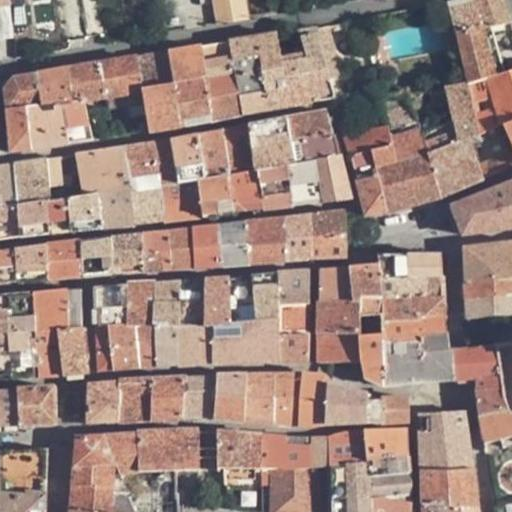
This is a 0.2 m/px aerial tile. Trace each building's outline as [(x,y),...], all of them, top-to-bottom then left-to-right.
[(249,18),(245,0),(215,0),(219,23),(249,18)] [(476,0),(459,0),(450,3),(454,19),(457,32),(481,26),(476,0)] [(511,17),(504,0),(476,0),(481,26),(482,29),(492,27),(511,22),(511,17)] [(10,5),(0,6),(0,39),(14,37),(10,5)] [(454,19),(441,22),(448,53),(461,50),(457,32),(454,19)] [(345,74),(330,26),(318,28),(321,46),(330,80),(339,76),(345,74)] [(495,75),(482,29),(481,26),(457,32),(461,50),(469,83),(488,77),(495,75)] [(335,97),(330,80),(321,46),(318,28),(317,27),(300,30),(307,56),(283,61),(278,34),(258,37),(270,109),(334,99),(335,97)] [(505,72),(492,27),(482,29),(495,75),(505,72)] [(243,114),(270,109),(258,37),(230,42),(235,70),(243,114)] [(183,50),(170,52),(175,82),(235,70),(230,42),(183,50)] [(170,52),(139,57),(142,89),(175,82),(170,52)] [(126,94),(143,92),(142,89),(139,57),(109,62),(101,63),(107,97),(126,94)] [(99,98),(107,97),(101,63),(70,69),(38,75),(43,104),(43,106),(85,101),(99,98)] [(214,120),(243,114),(235,70),(175,82),(182,126),(202,122),(214,120)] [(488,77),(494,93),(497,106),(503,123),(511,119),(511,70),(505,72),(495,75),(488,77)] [(43,104),(38,75),(33,76),(15,79),(7,90),(8,108),(27,106),(43,104)] [(472,100),(494,93),(488,77),(469,83),(472,100)] [(142,89),(143,92),(149,132),(163,130),(182,126),(175,82),(142,89)] [(469,138),(480,133),(475,112),(472,100),(469,83),(445,89),(447,99),(453,122),(456,131),(459,142),(469,138)] [(447,99),(445,89),(436,91),(438,102),(447,99)] [(389,127),(391,133),(419,124),(410,94),(381,101),(389,127)] [(80,140),(93,138),(85,101),(43,106),(43,104),(27,106),(32,148),(70,142),(80,140)] [(360,105),(367,131),(389,127),(381,101),(360,105)] [(27,106),(8,108),(12,151),(32,148),(27,106)] [(497,106),(475,112),(480,133),(488,129),(503,123),(497,106)] [(296,163),(316,160),(339,156),(327,111),(306,115),(288,119),(296,163)] [(268,123),(249,127),(254,171),(258,170),(287,165),(296,163),(288,119),(285,119),(268,123)] [(511,119),(503,123),(511,143),(511,119)] [(453,122),(422,133),(442,197),(471,184),(484,179),(478,162),(469,138),(459,142),(456,131),(453,122)] [(511,147),(511,143),(503,123),(488,129),(498,153),(511,147)] [(234,130),(223,132),(230,175),(254,171),(249,127),(234,130)] [(392,137),(391,133),(389,127),(367,131),(346,135),(352,155),(372,150),(379,177),(389,212),(442,197),(422,133),(421,128),(392,137)] [(207,179),(228,175),(230,175),(223,132),(214,133),(200,136),(207,179)] [(188,138),(172,141),(179,184),(199,180),(207,179),(200,136),(188,138)] [(172,141),(156,144),(162,186),(179,184),(172,141)] [(140,146),(127,148),(130,167),(134,190),(160,187),(162,186),(156,144),(155,144),(140,146)] [(484,179),(511,167),(511,147),(498,153),(478,162),(484,179)] [(130,167),(127,148),(103,151),(77,155),(84,197),(99,195),(131,191),(134,190),(130,167)] [(372,150),(352,155),(359,181),(379,177),(372,150)] [(316,160),(321,199),(349,196),(339,156),(316,160)] [(65,184),(61,158),(48,160),(51,186),(65,184)] [(51,186),(48,160),(31,162),(13,165),(18,205),(47,202),(69,199),(70,198),(71,198),(68,184),(65,184),(51,186)] [(287,165),(292,205),(321,199),(316,160),(296,163),(287,165)] [(0,207),(18,205),(13,165),(1,166),(0,166),(0,207)] [(258,170),(262,209),(292,205),(287,165),(258,170)] [(243,211),(262,209),(258,170),(254,171),(230,175),(228,175),(234,212),(243,211)] [(208,215),(234,212),(228,175),(207,179),(199,180),(201,216),(208,215)] [(370,216),(389,212),(379,177),(359,181),(363,199),(368,217),(370,217),(370,216)] [(162,186),(160,187),(162,220),(201,216),(199,180),(179,184),(162,186)] [(511,182),(476,196),(486,231),(511,228),(511,182)] [(148,222),(162,220),(160,187),(134,190),(131,191),(133,224),(148,222)] [(109,226),(133,224),(131,191),(99,195),(100,227),(109,226)] [(88,229),(100,227),(99,195),(84,197),(88,229)] [(463,233),(486,231),(476,196),(453,205),(463,233)] [(69,199),(70,231),(88,229),(84,197),(71,198),(70,198),(69,199)] [(69,199),(47,202),(49,233),(70,231),(69,199)] [(47,202),(18,205),(20,236),(49,233),(47,202)] [(0,238),(20,236),(18,205),(0,207),(0,238)] [(345,212),(310,216),(311,238),(346,234),(345,212)] [(288,260),(311,257),(311,238),(310,216),(286,219),(288,260)] [(249,263),(288,260),(286,219),(248,224),(249,263)] [(223,265),(249,263),(248,224),(222,226),(223,265)] [(196,229),(197,267),(223,265),(222,226),(196,229)] [(173,269),(197,267),(196,229),(171,232),(173,269)] [(144,270),(173,269),(171,232),(143,235),(144,270)] [(347,257),(346,234),(311,238),(311,257),(347,257)] [(115,273),(144,270),(143,235),(115,239),(115,273)] [(84,276),(115,273),(115,239),(83,242),(84,276)] [(48,246),(50,279),(84,276),(83,242),(48,246)] [(511,278),(511,242),(465,248),(467,281),(511,278)] [(18,282),(50,279),(48,246),(17,250),(18,282)] [(0,252),(0,283),(18,282),(17,250),(0,252)] [(381,255),(382,267),(382,279),(443,277),(441,254),(381,255)] [(361,297),(383,297),(382,279),(382,267),(351,269),(354,300),(354,302),(362,302),(361,297)] [(354,300),(351,269),(321,272),(321,301),(354,300)] [(310,272),(278,273),(279,305),(310,303),(310,272)] [(252,276),(252,277),(257,321),(280,319),(279,305),(278,273),(252,276)] [(252,277),(231,279),(232,322),(257,321),(252,277)] [(384,300),(444,295),(443,277),(382,279),(383,297),(384,300)] [(511,295),(511,278),(467,281),(467,299),(511,295)] [(215,324),(232,322),(231,279),(206,281),(207,324),(215,324)] [(206,281),(182,282),(179,326),(207,324),(206,281)] [(182,282),(157,283),(154,326),(156,326),(179,326),(182,282)] [(136,326),(154,326),(157,283),(128,285),(128,286),(128,308),(128,326),(136,326)] [(97,289),(97,308),(128,308),(128,286),(97,289)] [(37,332),(58,330),(82,328),(82,325),(82,291),(36,294),(37,332)] [(13,296),(7,297),(11,334),(37,332),(36,294),(26,295),(13,296)] [(384,314),(384,318),(445,315),(444,295),(384,300),(383,297),(361,297),(362,302),(362,316),(384,314)] [(511,315),(511,295),(467,299),(468,319),(511,315)] [(7,297),(0,297),(0,335),(11,334),(7,297)] [(321,301),(319,334),(360,334),(362,334),(362,316),(362,302),(354,302),(354,300),(321,301)] [(309,334),(310,303),(279,305),(280,319),(279,336),(309,334)] [(110,326),(128,326),(128,308),(97,308),(98,325),(110,326)] [(385,334),(384,318),(384,314),(362,316),(362,334),(360,334),(360,336),(385,334)] [(384,318),(385,334),(385,343),(420,342),(419,334),(446,332),(445,315),(384,318)] [(230,362),(279,361),(279,336),(280,319),(257,321),(232,322),(215,324),(214,362),(230,362)] [(180,364),(214,362),(215,324),(207,324),(179,326),(180,364)] [(99,370),(115,369),(110,326),(98,325),(99,370)] [(131,368),(142,367),(136,326),(128,326),(110,326),(115,369),(131,368)] [(142,367),(159,366),(156,326),(154,326),(136,326),(142,367)] [(159,366),(180,364),(179,326),(156,326),(159,366)] [(58,330),(64,375),(65,375),(89,372),(82,328),(58,330)] [(40,376),(64,375),(58,330),(37,332),(40,376)] [(11,334),(14,378),(40,376),(37,332),(11,334)] [(449,332),(446,332),(419,334),(420,342),(385,343),(387,386),(453,380),(451,350),(449,332)] [(0,378),(14,378),(11,334),(0,335),(0,378)] [(360,336),(360,334),(319,334),(319,362),(363,362),(360,336)] [(384,387),(387,386),(385,343),(385,334),(360,336),(363,362),(366,379),(384,387)] [(487,377),(501,376),(497,346),(485,347),(487,377)] [(485,347),(471,348),(475,378),(487,377),(485,347)] [(460,349),(451,350),(453,380),(454,380),(464,379),(475,378),(471,348),(460,349)] [(218,416),(246,420),(248,375),(240,375),(218,377),(218,416)] [(246,420),(274,422),(276,375),(248,375),(246,420)] [(294,424),(300,425),(301,396),(303,375),(276,375),(274,422),(294,424)] [(322,375),(303,375),(301,396),(300,425),(326,424),(329,381),(322,375)] [(477,398),(480,416),(510,411),(504,399),(504,395),(501,376),(487,377),(475,378),(477,398)] [(184,418),(218,416),(218,377),(188,378),(184,418)] [(188,378),(154,379),(152,421),(184,418),(188,378)] [(154,379),(120,382),(120,422),(152,421),(154,379)] [(337,388),(329,381),(326,424),(371,422),(371,401),(371,394),(337,388)] [(89,423),(120,422),(120,382),(91,384),(89,423)] [(55,387),(18,390),(21,426),(56,424),(55,387)] [(0,427),(21,426),(18,390),(0,391),(0,427)] [(409,397),(386,400),(386,422),(409,421),(409,397)] [(380,400),(371,401),(371,422),(386,422),(386,400),(380,400)] [(480,416),(485,443),(511,436),(511,413),(511,414),(510,411),(480,416)] [(422,470),(473,468),(471,455),(464,412),(421,414),(422,470)] [(204,428),(205,462),(218,462),(217,428),(204,428)] [(140,472),(176,470),(200,469),(200,431),(138,433),(139,445),(140,472)] [(219,467),(227,467),(262,468),(263,435),(258,435),(218,431),(219,467)] [(408,431),(366,432),(368,460),(409,456),(408,431)] [(346,433),(330,437),(329,466),(369,465),(368,460),(366,432),(360,432),(346,433)] [(121,473),(140,472),(139,445),(138,433),(131,434),(105,436),(117,466),(121,473)] [(262,468),(271,469),(314,467),(312,437),(302,437),(286,437),(263,435),(262,468)] [(113,496),(117,466),(105,436),(77,437),(70,511),(136,511),(134,507),(131,497),(113,496)] [(328,437),(312,437),(314,467),(317,467),(329,466),(330,437),(328,437)] [(1,476),(0,476),(0,511),(45,511),(48,449),(1,450),(1,476)] [(369,465),(370,477),(410,472),(409,456),(368,460),(369,465)] [(329,466),(330,511),(371,511),(371,499),(370,477),(369,465),(329,466)] [(271,469),(270,511),(317,511),(317,467),(314,467),(271,469)] [(270,511),(271,469),(262,468),(261,511),(270,511)] [(422,470),(423,505),(478,508),(473,468),(422,470)] [(160,486),(160,495),(161,505),(161,511),(177,511),(176,470),(140,472),(142,486),(160,486)] [(411,494),(410,472),(370,477),(371,499),(411,495),(411,494)] [(133,497),(131,497),(134,507),(161,505),(160,495),(133,497)] [(371,499),(371,511),(411,511),(411,495),(371,499)]
